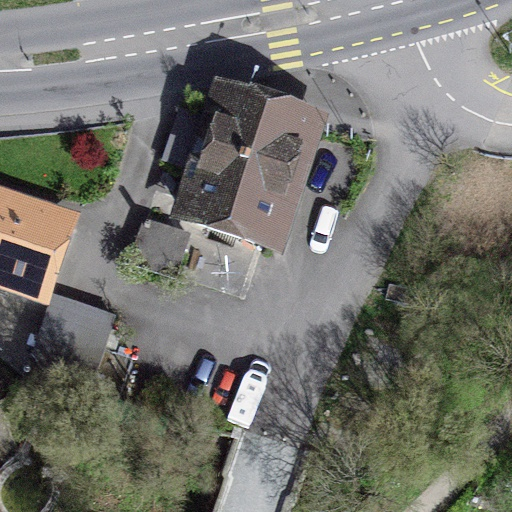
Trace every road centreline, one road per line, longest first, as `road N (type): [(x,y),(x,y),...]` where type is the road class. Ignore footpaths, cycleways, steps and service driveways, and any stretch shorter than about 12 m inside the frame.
road 1 (primary): [(0,64),(367,0)]
road 2 (residential): [(288,390),(377,215),(427,82)]
road 3 (track): [(511,417),(417,511)]
road 4 (unclassified): [(247,511),(288,390)]
